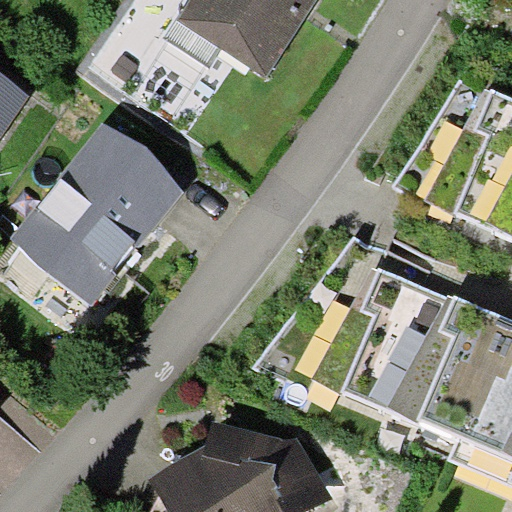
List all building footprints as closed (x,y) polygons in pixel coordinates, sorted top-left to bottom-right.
[(191,0),(178,21),(270,82),(324,0),(191,0)] [(0,72),(0,140),(33,94),(0,72)] [(511,97),(459,75),(394,186),(414,194),(395,236),(500,282),(511,251),(511,97)] [(181,189),(96,128),(10,247),(95,308),(181,189)] [(511,323),(483,312),(426,288),(433,272),(353,239),(254,366),(308,392),(315,380),(417,426),(409,442),(511,486),(511,323)] [(284,441),(219,423),(214,436),(211,444),(152,481),(172,511),(308,511),(334,499),(296,436),(284,441)]
